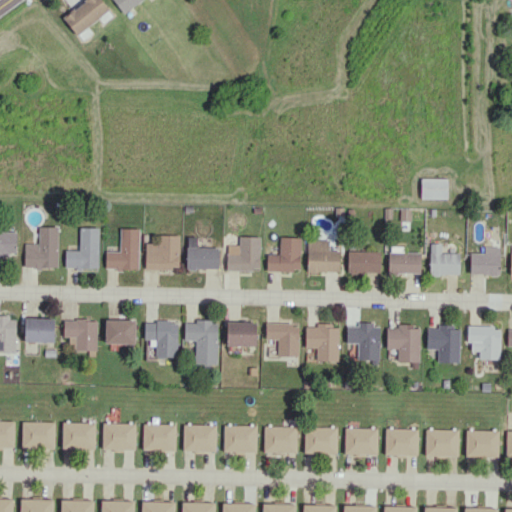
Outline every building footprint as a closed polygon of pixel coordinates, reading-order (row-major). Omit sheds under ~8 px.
[(77,35),(109,8),(101,0),(84,0),(63,18),(77,35)] [(140,0),(112,0),(123,13),(140,0)] [(420,198),(447,198),(447,178),(421,178),(420,198)] [(25,267),(58,267),(57,226),(38,227),(39,243),(24,243),(25,267)] [(98,227),(79,227),(79,250),(65,250),(65,267),(97,268),(98,227)] [(138,228),(120,228),(120,251),(105,251),(105,268),(138,268),(138,228)] [(0,231),(0,265),(1,265),(1,255),(16,255),(16,232),(0,231)] [(179,235),(159,235),(159,243),(145,243),(145,268),(179,268),(179,235)] [(218,247),(196,247),(197,236),(187,236),(186,268),(218,269),(218,247)] [(259,236),(239,236),(239,244),(227,244),(226,270),(259,270),(259,236)] [(300,237),(279,237),(279,254),(267,253),(266,270),(299,271),(300,237)] [(307,271),(338,272),(339,250),(329,250),(329,239),(307,239),(307,271)] [(459,253),(440,252),(441,243),(430,243),(429,274),(459,275),(459,253)] [(420,252),(403,252),(403,246),(388,246),(388,273),(420,273),(420,252)] [(469,253),(469,274),(499,274),(500,246),(484,246),(484,253),(469,253)] [(379,251),(348,250),(347,272),(379,272),(379,251)] [(16,316),(0,315),(0,351),(15,352),(16,316)] [(54,342),(54,317),(25,317),(24,341),(54,342)] [(71,350),(96,351),(96,319),(63,319),(63,337),(71,337),(71,350)] [(105,343),(135,343),(135,320),(105,319),(105,343)] [(176,357),(177,321),(144,320),(144,342),(155,342),(155,357),(176,357)] [(217,321),(184,320),(184,340),(195,340),(195,363),(217,364),(217,321)] [(255,346),(256,322),(227,321),(226,345),(255,346)] [(297,356),(298,323),(265,322),(265,339),(277,339),(277,355),(297,356)] [(338,361),(338,323),(315,323),(315,326),(305,326),(305,347),(316,348),(316,360),(338,361)] [(346,325),(346,342),(357,342),(357,360),(378,360),(379,323),(356,323),(356,326),(346,325)] [(419,325),(396,325),(396,327),(386,327),(385,348),(397,349),(397,361),(418,362),(419,325)] [(500,326),(467,325),(466,342),(471,342),(470,351),(479,351),(478,359),(499,359),(500,326)] [(426,348),(437,349),(437,362),(458,362),(459,326),(437,326),(437,327),(426,327),(426,348)] [(14,420),(0,420),(0,447),(14,448),(14,420)] [(21,446),(54,447),(55,421),(22,421),(21,446)] [(61,448),(94,448),(94,422),(62,421),(61,448)] [(102,449),(134,449),(135,423),(102,422),(102,449)] [(142,449),(175,450),(176,424),(143,423),(142,449)] [(216,424),(183,424),(182,450),(215,451),(216,424)] [(223,451),(255,451),(256,425),(223,424),(223,451)] [(264,425),(263,451),(296,452),(297,426),(264,425)] [(303,452),(336,453),(336,427),(304,426),(303,452)] [(344,453),(376,454),(377,428),(344,427),(344,453)] [(417,428),(385,428),(384,455),(417,455),(417,428)] [(457,429),(425,428),(424,455),(457,455),(457,429)] [(497,456),(498,430),(465,429),(464,455),(497,456)] [(12,511),(12,498),(0,498),(0,511),(12,511)] [(19,511),(52,511),(53,499),(20,498),(19,511)] [(92,511),(93,499),(60,499),(59,511),(92,511)] [(133,511),(133,500),(100,500),(100,511),(133,511)] [(173,511),(174,501),(141,500),(140,511),(173,511)] [(181,511),(213,511),(214,502),(181,501),(181,511)] [(254,511),(254,503),(222,502),(221,511),(254,511)] [(261,511),(294,511),(295,503),(262,503),(261,511)]
